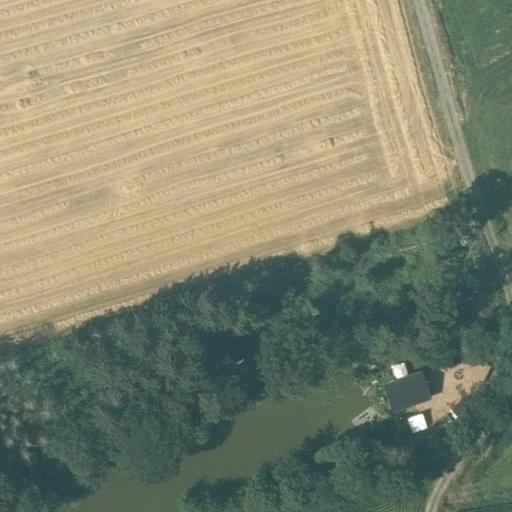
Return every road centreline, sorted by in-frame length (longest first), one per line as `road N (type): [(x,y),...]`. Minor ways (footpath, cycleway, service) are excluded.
road 1 (track): [(419,0),(511,344)]
road 2 (track): [(511,365),(431,511)]
